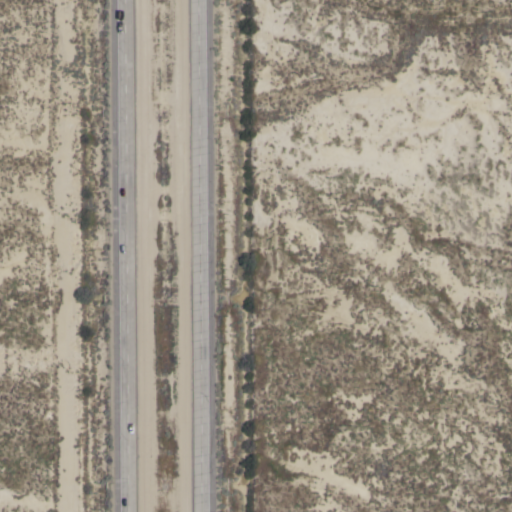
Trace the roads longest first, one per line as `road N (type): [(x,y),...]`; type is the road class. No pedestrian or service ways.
road 1 (motorway): [(200,511),(195,0)]
road 2 (motorway): [(124,0),(127,511)]
